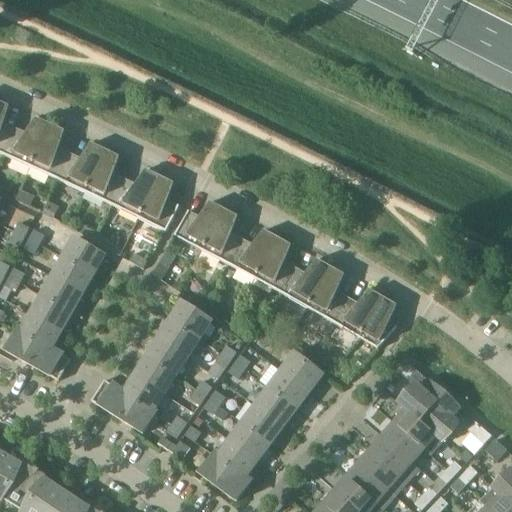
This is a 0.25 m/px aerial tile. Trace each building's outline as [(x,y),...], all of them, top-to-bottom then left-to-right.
[(0,154),(3,156),(14,133),(3,128),(9,107),(0,103),(0,154)] [(24,138),(14,133),(3,156),(31,169),(50,125),(36,119),(24,138)] [(31,169),(59,181),(68,158),(58,153),(65,132),(50,125),(31,169)] [(59,181),(86,194),(105,151),(91,144),(79,163),(68,158),(59,181)] [(119,158),(105,151),(86,194),(113,207),(123,184),(112,179),(119,158)] [(113,207),(140,220),(160,178),(146,170),(133,189),(123,184),(113,207)] [(160,178),(140,220),(166,233),(179,207),(178,206),(176,210),(167,206),(174,185),(160,178)] [(17,201),(29,207),(33,198),(21,192),(17,201)] [(49,202),(42,214),(53,220),(59,208),(49,202)] [(175,238),(202,252),(224,210),(210,203),(197,221),(188,216),(190,213),(189,212),(175,238)] [(238,218),(224,210),(202,252),(229,266),(240,244),(230,238),(238,218)] [(18,224),(14,232),(25,238),(29,230),(18,224)] [(80,235),(96,244),(100,236),(84,227),(80,235)] [(229,266),(255,280),(277,239),(264,231),(251,249),(240,244),(229,266)] [(14,232),(9,242),(20,248),(25,238),(14,232)] [(33,232),(29,241),(40,247),(44,237),(33,232)] [(109,251),(113,243),(100,236),(96,244),(109,251)] [(255,280),(282,295),(293,273),(283,267),(291,246),(277,239),(255,280)] [(74,240),(63,259),(92,276),(95,271),(96,271),(105,257),(74,240)] [(29,241),(24,250),(35,255),(40,247),(29,241)] [(133,255),(130,262),(143,270),(147,263),(133,255)] [(92,276),(63,259),(53,278),(83,295),(91,282),(90,281),(92,276)] [(282,295),(300,305),(308,310),(331,268),(317,260),(304,278),(293,273),(282,295)] [(0,273),(5,277),(10,268),(0,263),(0,273)] [(152,276),(161,281),(168,271),(159,266),(159,265),(152,276)] [(308,310),(334,324),(346,302),(336,297),(344,276),(331,268),(308,310)] [(9,280),(20,286),(24,276),(14,270),(9,280)] [(53,278),(42,297),(71,314),(74,308),(75,309),(83,295),(53,278)] [(15,294),(20,286),(9,280),(4,288),(15,294)] [(334,324),(360,340),(383,299),(370,291),(356,308),(346,302),(334,324)] [(191,301),(205,310),(209,303),(196,294),(191,301)] [(71,314),(42,297),(31,316),(62,333),(69,319),(68,319),(71,314)] [(397,307),(383,299),(360,340),(378,351),(397,328),(397,327),(394,330),(388,327),(397,307)] [(181,303),(180,305),(172,317),(173,318),(170,323),(198,341),(211,322),(181,303)] [(223,312),(209,303),(205,310),(219,319),(223,312)] [(21,335),(43,347),(50,351),(51,350),(53,346),(54,347),(62,333),(31,316),(21,333),(21,335)] [(248,328),(235,319),(231,326),(244,335),(248,328)] [(157,340),(187,359),(198,341),(170,323),(167,328),(166,327),(157,340)] [(21,335),(21,333),(17,331),(5,352),(32,367),(43,347),(21,335)] [(266,333),(257,338),(263,349),(272,344),(266,333)] [(147,359),(175,377),(187,359),(157,340),(149,354),(150,354),(147,359)] [(306,353),(313,358),(318,349),(311,345),(306,353)] [(43,347),(32,367),(59,382),(71,361),(51,350),(50,351),(43,347)] [(237,354),(227,347),(221,356),(231,362),(237,354)] [(322,366),(330,354),(323,349),(315,360),(322,366)] [(295,355),(282,373),(310,394),(319,381),(318,381),(322,375),(295,355)] [(215,364),(225,371),(231,362),(221,356),(215,364)] [(240,357),(234,365),(245,372),(250,364),(240,357)] [(143,363),(134,377),(163,396),(175,377),(147,359),(144,364),(143,363)] [(408,380),(416,371),(408,364),(400,372),(408,380)] [(239,380),(245,372),(234,365),(229,373),(239,380)] [(300,407),(310,394),(282,373),(269,390),(296,410),(299,406),(300,407)] [(152,414),(152,412),(163,396),(134,377),(125,390),(127,391),(124,394),(123,396),(130,400),(152,414)] [(118,419),(130,400),(123,396),(124,394),(105,382),(92,402),(118,419)] [(207,397),(212,389),(202,383),(197,390),(207,397)] [(406,411),(421,424),(445,396),(430,383),(423,392),(416,385),(398,405),(405,411),(406,411)] [(201,406),(207,397),(197,390),(191,399),(201,406)] [(269,390),(256,408),(284,429),(293,416),(292,415),(296,410),(269,390)] [(210,401),(220,408),(226,399),(216,393),(210,401)] [(460,409),(445,396),(421,424),(436,437),(443,443),(460,424),(453,418),(460,409)] [(130,400),(118,419),(143,435),(156,415),(152,412),(152,414),(130,400)] [(214,417),(220,408),(210,401),(204,410),(214,417)] [(274,441),(284,429),(256,408),(243,425),(270,445),(273,440),(274,441)] [(406,411),(405,411),(394,424),(424,450),(431,457),(443,443),(436,437),(421,424),(406,411)] [(172,426),(182,433),(187,425),(177,418),(172,426)] [(198,421),(194,426),(199,430),(203,424),(198,421)] [(470,435),(483,446),(491,437),(475,423),(467,432),(470,435)] [(382,438),(412,464),(424,450),(394,424),(382,438)] [(266,450),(270,445),(243,425),(230,442),(258,463),(267,451),(266,450)] [(177,440),(182,433),(172,426),(167,433),(177,440)] [(191,428),(185,436),(195,443),(201,435),(191,428)] [(470,435),(462,445),(474,456),(483,446),(470,435)] [(169,452),(173,445),(163,438),(159,445),(169,452)] [(412,465),(412,464),(382,438),(371,451),(408,484),(420,471),(412,465)] [(497,463),(507,452),(495,441),(485,452),(497,463)] [(230,442),(218,458),(217,459),(244,479),(245,478),(247,475),(248,476),(258,463),(230,442)] [(173,455),(182,462),(191,450),(181,443),(173,455)] [(359,465),(396,498),(408,484),(371,451),(359,465)] [(472,459),(465,452),(460,458),(467,464),(472,459)] [(0,500),(2,502),(4,500),(3,499),(20,468),(17,466),(12,463),(12,462),(0,455),(0,500)] [(252,484),(245,478),(244,479),(217,459),(218,458),(214,455),(199,474),(237,503),(252,484)] [(24,511),(44,482),(47,485),(51,480),(48,478),(39,472),(40,472),(36,469),(35,470),(23,462),(20,460),(17,466),(20,468),(3,499),(4,500),(23,511),(24,511)] [(455,463),(447,471),(455,477),(462,470),(455,463)] [(396,498),(359,465),(347,479),(384,511),(396,498)] [(470,468),(458,481),(466,487),(478,475),(470,468)] [(492,490),(499,497),(500,496),(511,508),(511,470),(511,471),(492,490)] [(455,477),(447,471),(440,479),(447,486),(455,477)] [(357,511),(383,511),(384,511),(347,479),(335,492),(357,511)] [(458,481),(451,488),(458,495),(466,487),(458,481)] [(52,488),(47,485),(44,482),(24,511),(23,511),(22,511),(55,511),(67,496),(53,487),(52,488)] [(437,496),(430,489),(422,497),(430,504),(437,496)] [(490,511),(511,511),(511,508),(500,496),(499,497),(492,490),(480,502),(487,509),(490,511)] [(357,511),(335,492),(323,506),(330,511),(357,511)] [(80,505),(67,496),(55,511),(87,511),(88,511),(84,509),(79,506),(80,505)] [(430,504),(422,497),(415,505),(422,511),(430,504)] [(442,511),(449,506),(441,499),(433,507),(439,511),(442,511)] [(490,511),(487,509),(480,502),(470,511),(490,511)]
